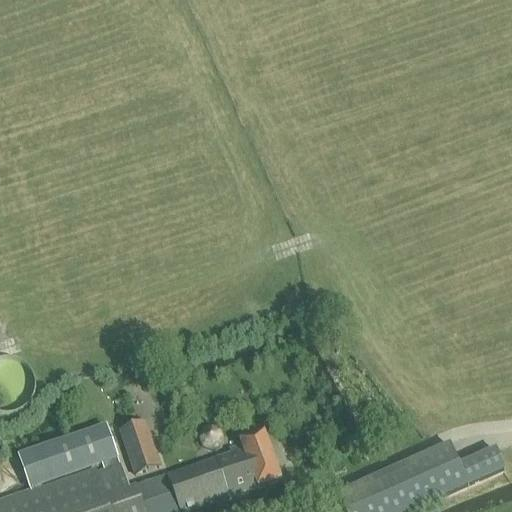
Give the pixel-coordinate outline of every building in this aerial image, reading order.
[(36,385),(35,380),(32,376),(30,372),(26,368),(22,366),(18,364),(13,363),(8,362),(4,363),(0,363),(0,417),(1,418),(6,419),(11,419),(16,418),(20,416),(24,414),(28,411),(31,408),(34,404),(35,399),(36,394),(37,390),(36,385)] [(177,374),(158,383),(165,398),(184,390),(177,374)] [(136,481),(162,473),(147,427),(121,436),(136,481)] [(205,434),(201,443),(205,452),(213,456),(222,452),(226,443),(222,434),(214,431),(205,434)] [(121,469),(119,470),(106,432),(19,463),(32,501),(12,508),(0,511),(202,511),(281,484),(265,437),(241,445),(242,450),(236,452),(238,457),(130,495),(121,469)] [(450,449),(339,498),(345,511),(421,511),(505,475),(496,454),(460,470),(450,449)]
